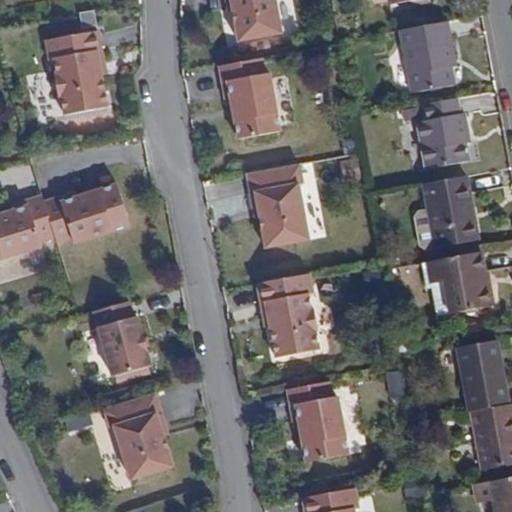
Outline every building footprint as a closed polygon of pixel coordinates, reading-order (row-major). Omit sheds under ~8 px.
[(227,0),(228,2),(232,1),(234,12),(240,44),(283,36),(276,0),(227,0)] [(413,95),(456,87),(453,69),(452,62),(456,61),(449,22),(401,31),(413,95)] [(100,33),(48,41),(51,61),(55,60),(57,76),(55,76),(58,97),(61,97),(64,116),(107,109),(100,66),(105,65),(100,33)] [(263,61),(221,69),(227,102),(232,101),(233,107),(236,123),(240,142),(282,134),(271,76),(266,77),(263,61)] [(466,138),(471,137),(466,113),(460,114),(457,99),(425,105),(427,121),(419,123),(428,170),(470,162),(467,145),(466,138)] [(301,166),(249,176),(255,208),(259,207),(268,250),(311,242),(300,187),(305,186),(301,166)] [(468,208),(473,208),(467,177),(425,185),(431,217),(420,219),(417,224),(421,248),(426,252),(474,243),(468,208)] [(75,245),(132,227),(118,186),(78,199),(77,194),(45,204),(57,240),(58,245),(74,241),(75,245)] [(45,204),(43,198),(12,208),(13,213),(0,217),(0,262),(43,249),(41,244),(57,240),(45,204)] [(451,315),(494,308),(490,285),(487,285),(481,254),(428,263),(432,286),(445,283),(451,315)] [(311,276),(259,286),(265,318),(269,317),(272,328),(277,360),(321,352),(317,333),(319,332),(315,311),(313,312),(310,296),(315,296),(311,276)] [(130,304),(95,314),(113,379),(153,368),(139,319),(135,320),(130,304)] [(508,406),(510,406),(504,374),(499,374),(493,343),(458,349),(470,413),(472,413),(508,406)] [(332,384),(289,392),(296,425),(301,424),(308,465),(351,457),(340,399),(335,400),(332,384)] [(156,395),(106,411),(112,430),(116,429),(133,483),(174,469),(161,427),(166,426),(156,395)] [(511,429),(508,406),(472,413),(484,471),(511,465),(511,429)] [(496,511),(511,511),(511,478),(475,486),(478,504),(495,501),(496,511)] [(358,490),(306,500),(308,511),(357,511),(362,510),(358,490)]
